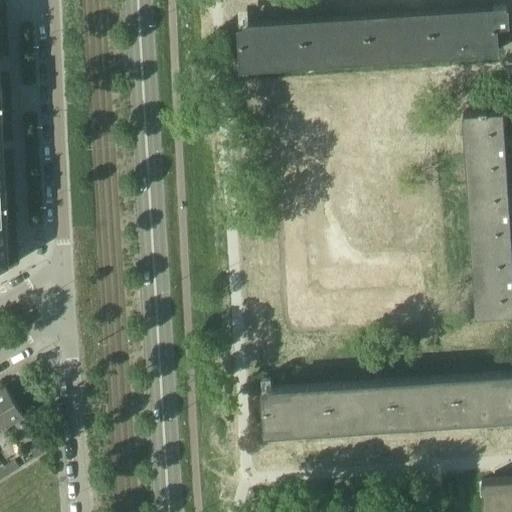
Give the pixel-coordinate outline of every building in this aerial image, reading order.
[(493,10),(237,27),(240,67),(497,51),(496,34),(511,32),(511,26),(511,18),(507,19),(506,4),(493,5),(493,10)] [(477,112),(462,113),(466,180),(505,178),(501,110),(486,111),(485,107),(477,108),(477,112)] [(505,178),(466,180),(471,245),(510,243),(505,178)] [(511,278),(510,243),(471,245),(475,314),(511,311),(511,278)] [(511,376),(261,393),(263,433),(421,423),(511,416),(511,376)] [(5,386),(0,389),(0,418),(5,427),(23,415),(5,386)] [(30,450),(35,457),(45,450),(41,443),(30,450)] [(14,459),(3,466),(8,474),(19,467),(14,459)] [(511,511),(511,476),(481,479),(482,511),(511,511)]
